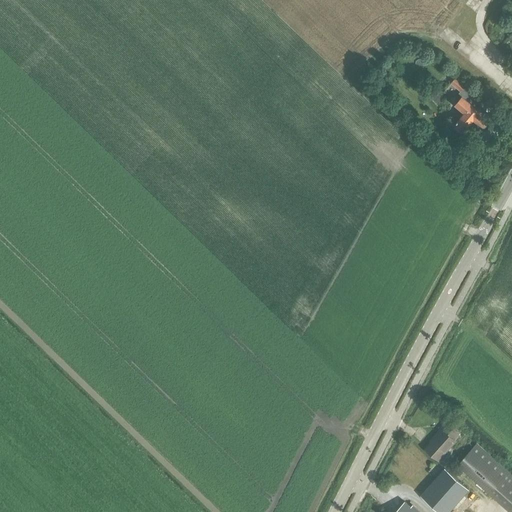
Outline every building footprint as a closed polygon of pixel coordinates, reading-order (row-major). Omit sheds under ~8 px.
[(471,103),(468,101),(475,93),(456,76),(450,83),(460,91),(458,93),(461,96),(456,102),(466,110),(452,126),(460,134),(473,118),(483,126),(489,119),(481,112),(482,112),(471,103)] [(438,459),(456,440),(455,439),(460,433),(449,423),(443,430),(445,432),(429,450),(438,459)] [(511,511),(511,473),(478,443),(458,464),(511,511)] [(440,511),(448,511),(451,509),(469,489),(445,468),(421,495),(440,511)] [(417,511),(405,501),(395,511),(417,511)]
